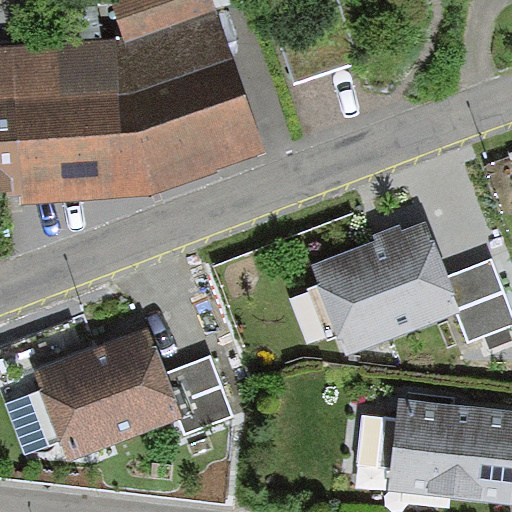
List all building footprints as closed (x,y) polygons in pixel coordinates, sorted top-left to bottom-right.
[(0,189),(25,188),(27,206),(153,194),(262,152),(211,0),(109,0),(121,38),(0,47),(0,189)] [(309,0),(274,12),(298,83),(359,62),(338,0),(309,0)] [(429,219),(311,266),(346,354),(456,311),(468,341),(511,323),(511,297),(495,254),(450,272),(429,219)] [(153,328),(36,374),(69,457),(170,417),(179,442),(238,419),(212,354),(170,371),(153,328)] [(361,460),(396,464),(392,497),(511,509),(511,415),(400,403),(398,420),(366,416),(361,460)]
